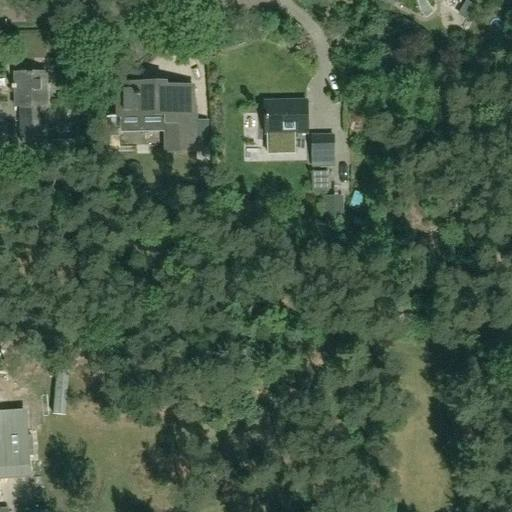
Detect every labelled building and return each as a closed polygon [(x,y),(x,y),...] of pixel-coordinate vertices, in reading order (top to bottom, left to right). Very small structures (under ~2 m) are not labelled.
[(462,13),(456,25),(479,38),(485,27),(462,13)] [(15,75),(16,109),(20,108),(22,145),(46,144),(45,108),(48,107),(47,74),(15,75)] [(196,148),(196,124),(190,124),(190,110),(194,110),(194,88),(166,88),(166,85),(117,85),(118,118),(135,118),(135,120),(163,131),(164,148),(196,148)] [(307,102),(265,103),(266,155),(294,154),(293,135),(308,134),(307,102)] [(334,167),(334,157),(311,157),(311,168),(334,167)] [(326,220),(342,220),(341,198),(325,198),(326,220)] [(0,478),(29,477),(27,457),(32,457),(31,437),(26,438),(25,414),(0,415),(1,420),(0,420),(0,478)]
